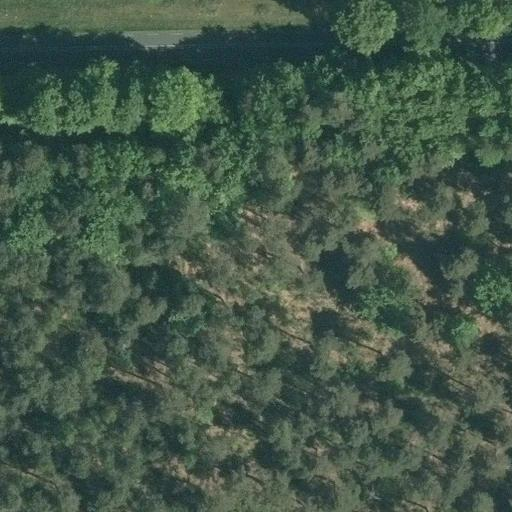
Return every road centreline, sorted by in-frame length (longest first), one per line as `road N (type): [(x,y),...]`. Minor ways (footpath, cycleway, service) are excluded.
road 1 (unclassified): [(0,125),(511,105)]
road 2 (primary): [(0,51),(511,47)]
